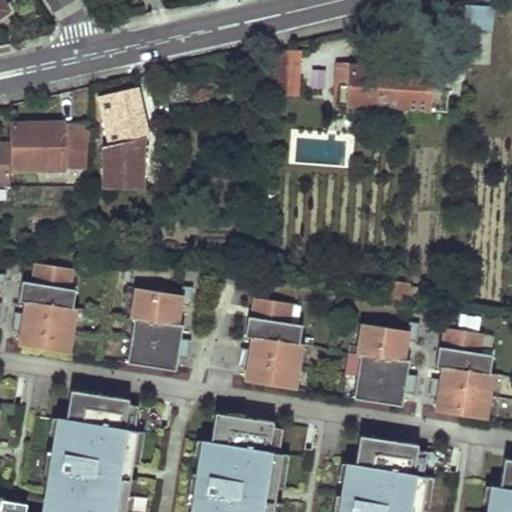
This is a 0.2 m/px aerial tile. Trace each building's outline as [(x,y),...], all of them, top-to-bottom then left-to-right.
[(474,29),(489,29),(490,9),(474,9),(474,29)] [(274,50),(272,82),(299,83),(301,52),(274,50)] [(338,71),(336,105),(446,111),(449,71),(351,66),(351,71),(338,71)] [(136,87),(98,96),(108,144),(103,145),(102,188),(143,189),(146,137),(148,136),(136,87)] [(12,124),(12,170),(87,170),(90,123),(12,124)] [(0,142),(0,185),(9,186),(10,142),(0,142)] [(105,231),(84,228),(82,251),(84,251),(101,254),(105,231)] [(27,301),(74,308),(76,289),(70,288),(73,268),(37,263),(34,282),(22,280),(19,300),(27,301)] [(383,281),(381,297),(407,302),(409,285),(383,281)] [(134,318),(177,324),(180,303),(191,304),(193,288),(182,287),(181,295),(137,288),(133,318),(134,318)] [(253,337),(300,343),(303,325),(288,323),(291,303),(256,298),(253,317),(248,316),(245,336),(253,337)] [(76,308),(74,308),(27,301),(25,314),(15,312),(12,330),(22,332),(20,346),(69,353),(76,308)] [(460,316),(458,327),(479,331),(481,319),(460,316)] [(183,325),(177,324),(134,318),(128,362),(176,370),(178,356),(188,357),(190,340),(181,339),(183,325)] [(359,353),(362,353),(403,359),(406,338),(417,339),(419,323),(408,322),(407,330),(364,323),(359,353)] [(436,366),(443,367),(444,366),(491,373),(493,355),(479,353),(482,333),(446,328),(444,347),(439,346),(436,366)] [(302,343),(300,343),(253,337),(251,349),(241,348),(239,366),(248,367),(246,381),(295,389),(302,343)] [(403,359),(362,353),(354,398),(402,405),(404,391),(414,393),(416,375),(407,374),(409,360),(403,359)] [(492,373),(491,373),(444,366),(443,367),(442,380),(432,378),(429,396),(439,398),(437,412),(486,419),(492,373)] [(0,511),(126,511),(127,511),(123,510),(128,479),(132,479),(134,463),(131,462),(133,448),(136,448),(139,431),(126,429),(130,399),(72,390),(67,420),(0,409),(0,511)] [(275,422),(216,413),(212,441),(207,440),(204,457),(201,456),(199,473),(201,474),(199,489),(196,488),(192,511),(511,511),(511,458),(506,458),(501,488),(496,487),(494,504),(490,503),(489,511),(422,511),(423,508),(420,508),(422,493),(425,494),(428,476),(415,474),(419,444),(361,435),(356,466),(352,465),(349,481),(346,481),(343,498),(346,498),(344,511),(270,511),(273,502),(276,503),(278,485),(275,485),(277,470),(281,471),(283,454),(270,452),(275,422)]
